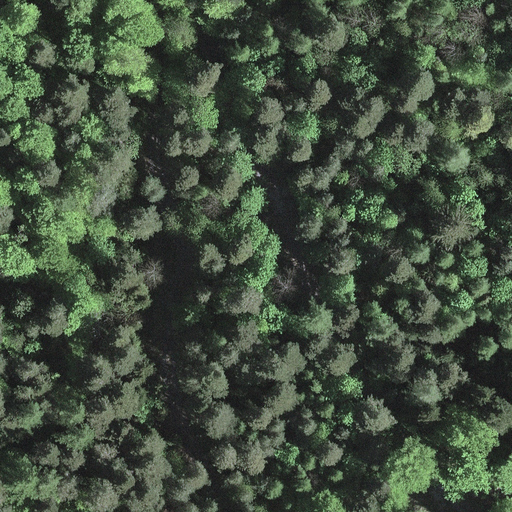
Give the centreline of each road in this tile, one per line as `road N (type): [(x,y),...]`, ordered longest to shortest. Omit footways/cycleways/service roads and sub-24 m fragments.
road 1 (track): [(205,0),(246,156),(288,206),(327,325),(462,511)]
road 2 (track): [(221,511),(185,434),(172,375),(189,248),(166,187),(155,0)]
